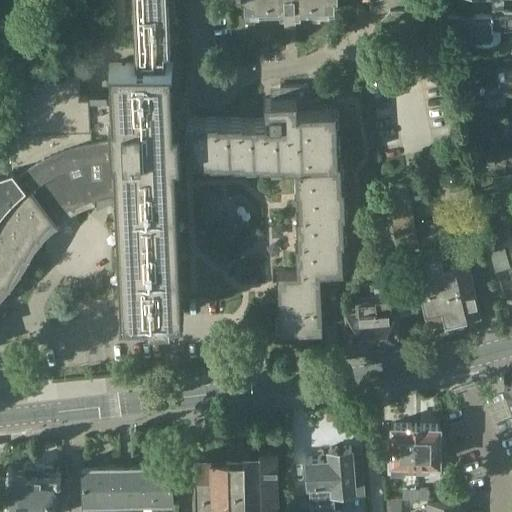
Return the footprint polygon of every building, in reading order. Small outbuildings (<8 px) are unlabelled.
[(170,47),(167,0),(133,0),(136,49),(136,62),(110,63),(110,65),(111,114),(115,206),(116,209),(122,313),(121,313),(121,315),(184,312),(184,311),(183,310),(172,63),(173,63),(173,61),(166,61),(166,47),(170,47)] [(245,0),(246,12),(280,11),(280,21),(301,21),(301,11),(335,11),(334,0),(245,0)] [(443,7),(429,7),(430,33),(440,33),(444,33),(457,34),(469,34),(469,46),(487,47),(492,46),(492,43),(495,43),(500,38),(500,24),(511,24),(511,10),(503,11),(503,0),(492,0),(492,11),(482,12),(443,13),(443,7)] [(482,0),(482,12),(492,11),(492,0),(482,0)] [(391,19),(383,19),(382,19),(382,32),(426,31),(425,9),(390,10),(391,19)] [(444,33),(440,33),(440,46),(441,49),(457,49),(457,34),(444,33)] [(65,40),(54,41),(54,42),(55,49),(55,55),(85,53),(84,46),(84,39),(65,40)] [(218,118),(192,119),(194,159),(219,158),(219,160),(243,159),(243,161),(267,160),(268,162),(292,161),(292,163),(295,163),(296,190),(298,190),(299,215),(297,215),(298,241),(296,241),(297,268),(278,269),(280,328),(323,326),(321,268),(344,267),(343,241),(345,241),(343,215),(346,214),(344,186),(342,186),(341,160),(339,160),(336,106),(310,107),(309,95),(309,84),(280,85),(281,97),(265,97),(265,111),(270,111),(270,120),(243,121),(243,119),(219,120),(218,118)] [(469,100),(469,110),(506,107),(505,93),(483,95),(484,99),(469,100)] [(0,308),(1,308),(6,302),(8,300),(12,294),(16,289),(20,284),(23,278),(27,272),(30,265),(34,260),(38,254),(39,252),(44,246),(48,242),(50,241),(53,237),(57,234),(63,230),(68,227),(75,223),(81,220),(89,218),(93,216),(108,211),(116,209),(115,206),(111,114),(89,115),(88,111),(78,112),(77,94),(65,94),(65,95),(25,97),(9,97),(11,150),(9,150),(11,184),(0,186),(0,308)] [(511,107),(506,107),(469,110),(470,127),(507,124),(511,123),(511,107)] [(495,192),(511,189),(511,174),(492,178),(495,192)] [(409,194),(407,182),(385,186),(387,198),(409,194)] [(409,194),(387,198),(389,210),(412,206),(409,194)] [(391,222),(414,218),(412,206),(389,210),(391,222)] [(393,234),(416,229),(414,218),(391,222),(393,234)] [(234,221),(225,230),(228,233),(230,232),(233,235),(240,227),(236,224),(237,224),(234,221)] [(399,245),(413,242),(418,241),(416,229),(393,234),(395,246),(399,245)] [(415,252),(413,242),(399,245),(400,254),(415,252)] [(481,310),(470,261),(445,267),(441,250),(426,253),(429,264),(417,267),(429,316),(445,312),(446,318),(481,310)] [(363,266),(364,282),(374,281),(373,266),(363,266)] [(395,295),(375,296),(379,342),(401,340),(398,305),(397,305),(396,295),(406,294),(404,277),(394,278),(395,295)] [(379,342),(375,296),(357,298),(357,304),(346,305),(349,328),(343,328),(345,344),(350,344),(350,345),(379,342)] [(407,473),(415,473),(415,423),(392,423),(392,454),(392,475),(407,475),(407,473)] [(415,423),(415,473),(426,473),(426,475),(439,476),(440,423),(415,423)] [(322,455),(308,457),(311,507),(312,507),(312,511),(336,511),(336,497),(365,494),(362,452),(353,452),(352,446),(329,448),(329,450),(322,451),(322,455)] [(197,456),(195,456),(196,511),(220,511),(219,511),(241,511),(241,510),(231,511),(231,506),(278,505),(278,510),(280,510),(279,454),(262,454),(262,450),(259,450),(259,454),(246,454),(246,450),(243,450),(243,454),(227,455),(227,460),(213,461),(213,456),(211,456),(211,461),(197,461),(197,456)] [(12,511),(30,511),(35,462),(26,461),(23,463),(23,468),(12,467),(11,466),(9,465),(7,467),(6,470),(8,472),(7,487),(4,511),(12,511)] [(61,473),(60,471),(56,470),(55,472),(45,471),(45,465),(44,463),(35,462),(30,511),(55,511),(57,492),(59,476),(61,475),(61,473)] [(98,465),(82,466),(83,497),(83,503),(173,501),(172,464),(155,464),(156,466),(148,466),(148,465),(131,465),(131,466),(124,466),(124,465),(106,465),(106,467),(98,468),(98,465)] [(401,497),(415,497),(415,485),(401,485),(401,497)] [(415,497),(428,497),(428,485),(415,485),(415,497)] [(393,498),(392,511),(401,511),(401,498),(393,498)] [(459,511),(460,498),(441,498),(428,498),(428,511),(459,511)]
